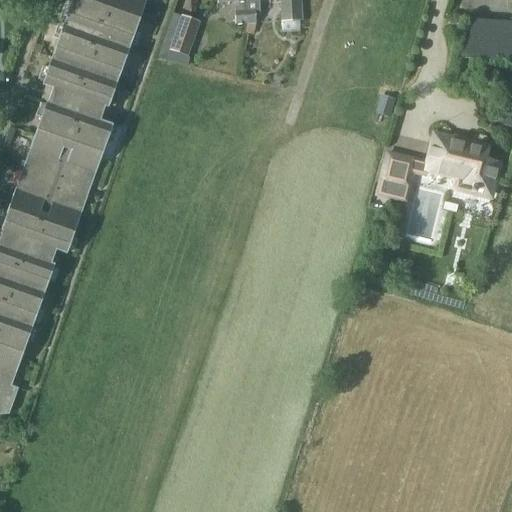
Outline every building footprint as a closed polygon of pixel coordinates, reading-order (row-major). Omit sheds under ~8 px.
[(0,414),(6,414),(16,388),(9,386),(55,259),(52,257),(54,250),(64,254),(111,125),(99,120),(101,113),(104,113),(145,0),(70,0),(40,85),(50,88),(0,227),(0,414)] [(218,0),(219,4),(235,3),(236,25),(245,25),(244,0),(218,0)] [(244,0),(245,25),(248,25),(246,34),(254,35),(256,24),(256,15),(260,14),(260,1),(271,1),(270,0),(244,0)] [(300,0),(281,0),(282,21),(300,20),(302,20),(300,0)] [(183,15),(170,50),(187,56),(200,21),(183,15)] [(511,22),(467,19),(458,58),(455,70),(473,72),(476,60),(511,62),(511,22)] [(381,96),(376,113),(390,118),(396,101),(381,96)] [(452,176),(451,180),(451,181),(451,182),(451,183),(451,184),(452,185),(454,186),(454,187),(489,195),(497,161),(486,159),(489,147),(464,141),(463,143),(452,141),(452,138),(435,134),(426,170),(452,176)] [(386,152),(377,192),(404,199),(414,159),(386,152)]
